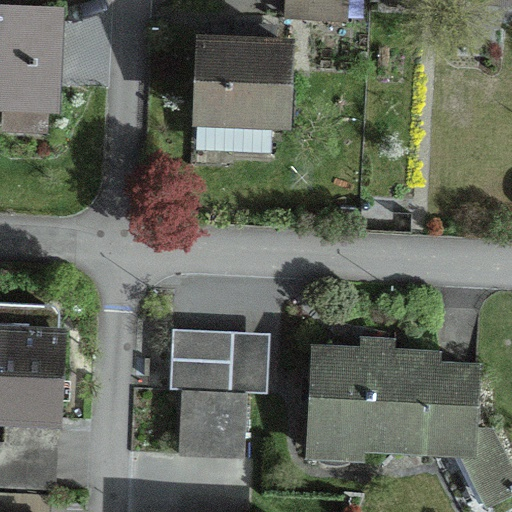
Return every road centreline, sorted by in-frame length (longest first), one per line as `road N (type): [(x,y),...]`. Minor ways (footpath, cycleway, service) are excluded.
road 1 (residential): [(121,242),(511,261)]
road 2 (residential): [(121,242),(103,511)]
road 3 (residential): [(133,0),(121,242)]
road 4 (residential): [(0,237),(121,242)]
